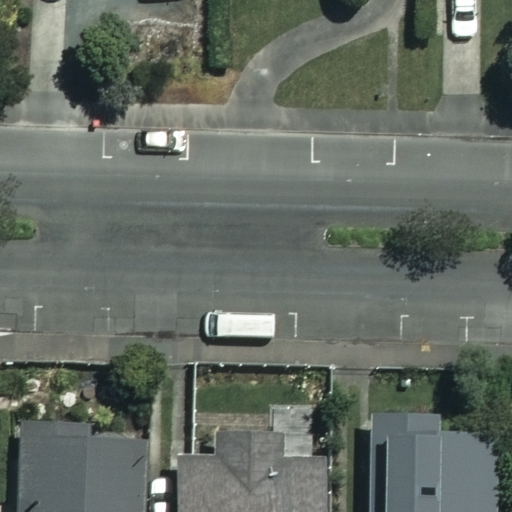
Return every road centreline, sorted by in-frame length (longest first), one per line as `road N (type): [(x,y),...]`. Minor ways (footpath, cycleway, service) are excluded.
road 1 (tertiary): [(511,284),(183,276)]
road 2 (tertiary): [(183,186),(511,194)]
road 3 (tertiary): [(0,181),(183,186)]
road 4 (tertiary): [(183,276),(0,271)]
